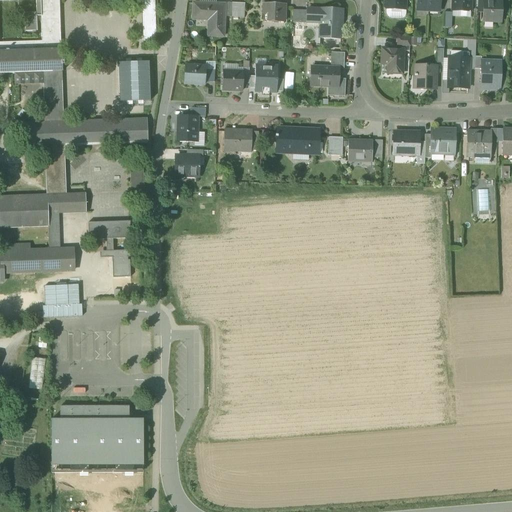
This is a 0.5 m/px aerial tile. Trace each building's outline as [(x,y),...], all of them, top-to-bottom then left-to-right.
[(37,16),(40,16),(39,0),(35,0),(36,12),(24,13),(25,31),(37,31),(37,16)] [(39,0),(40,16),(41,41),(41,42),(52,41),(50,0),(39,0)] [(52,49),(61,49),(59,0),(50,0),(52,41),(52,49)] [(141,0),(143,38),(156,38),(154,0),(141,0)] [(401,9),(405,10),(405,0),(384,0),(384,6),(386,9),(391,9),(401,9)] [(417,0),(417,10),(428,11),(428,0),(417,0)] [(428,0),(428,11),(439,11),(439,0),(428,0)] [(470,12),(471,12),(471,0),(452,0),(452,11),(470,12)] [(482,21),(500,22),(501,2),(492,2),(492,3),(483,3),(483,13),(482,21)] [(243,4),(232,3),(231,17),(243,17),(243,4)] [(213,37),(223,37),(224,17),(225,5),(193,4),(192,20),(209,21),(213,21),(213,37)] [(268,23),(285,23),(285,5),(264,5),(264,15),(268,15),(268,23)] [(320,38),(341,39),(341,22),(340,22),(340,17),(342,18),(342,10),(307,8),(307,11),(306,20),(320,20),(320,38)] [(401,9),(391,9),(390,18),(401,19),(401,9)] [(307,11),(298,11),(297,25),(306,25),(306,20),(307,11)] [(0,50),(52,49),(52,41),(41,42),(41,41),(0,42),(0,50)] [(0,73),(14,73),(53,72),(62,71),(62,65),(64,65),(64,61),(62,61),(61,49),(52,49),(0,50),(0,73)] [(389,74),(402,74),(403,50),(382,49),(381,64),(390,64),(389,74)] [(339,69),(344,69),(345,53),(331,52),(331,68),(339,68),(339,69)] [(449,88),(468,89),(469,70),(469,69),(469,59),(468,59),(468,61),(450,60),(450,58),(449,58),(449,59),(448,81),(447,88),(449,88)] [(254,89),(254,93),(276,94),(276,92),(277,80),(277,66),(265,65),(266,59),(255,59),(255,77),(254,89)] [(150,60),(119,61),(121,101),(151,100),(150,60)] [(500,89),(500,78),(500,76),(500,75),(499,74),(498,73),(500,72),(501,63),(496,63),(496,61),(481,61),(480,70),(480,88),(481,86),(485,90),(487,87),(489,89),(500,89)] [(206,62),(205,67),(205,70),(215,71),(215,62),(206,62)] [(224,71),(243,72),(243,67),(238,67),(238,65),(224,64),(224,71)] [(184,84),(204,85),(205,82),(205,70),(205,67),(185,65),(184,84)] [(416,87),(435,88),(436,67),(416,66),(415,75),(414,75),(414,77),(416,77),(416,87)] [(327,96),(344,96),(345,79),(339,79),(339,69),(339,68),(331,68),(311,67),(310,86),(328,87),(327,96)] [(205,82),(214,82),(215,71),(205,70),(205,82)] [(63,121),(62,71),(53,72),(53,80),(54,122),(63,121)] [(222,90),(242,91),(242,89),(243,77),(243,72),(224,71),(223,71),(222,90)] [(53,72),(14,73),(15,83),(43,82),(43,80),(53,80),(53,72)] [(43,82),(44,122),(54,122),(53,80),(43,80),(43,82)] [(197,117),(204,117),(205,109),(191,108),(191,116),(197,116),(197,117)] [(176,142),(193,143),(193,134),(196,134),(196,132),(197,117),(197,116),(191,116),(178,116),(176,142)] [(44,142),(44,145),(55,144),(64,144),(148,141),(147,119),(117,120),(63,121),(54,122),(44,122),(44,142)] [(24,143),(44,142),(44,122),(23,123),(24,143)] [(250,153),(251,153),(251,151),(252,132),(252,130),(251,130),(251,131),(225,130),(225,129),(224,129),(223,152),(224,152),(224,150),(250,151),(250,153)] [(308,155),(318,155),(319,130),(277,129),(277,135),(275,135),(275,137),(277,137),(276,153),(292,153),(293,151),(308,152),(308,155)] [(431,153),(455,153),(455,131),(432,130),(431,135),(431,153)] [(502,143),(502,152),(511,153),(511,152),(511,132),(511,133),(511,130),(503,130),(502,143)] [(193,134),(193,143),(193,147),(204,147),(204,133),(196,132),(196,134),(193,134)] [(466,158),(474,158),(475,158),(475,155),(490,155),(490,143),(490,132),(482,132),(482,135),(466,134),(466,158)] [(416,156),(418,156),(419,143),(419,134),(394,133),(393,156),(402,156),(416,156)] [(331,156),(342,156),(342,138),(329,137),(328,155),(331,156)] [(371,163),(372,141),(371,141),(371,142),(358,141),(358,142),(349,142),(349,140),(348,140),(347,162),(348,162),(348,160),(371,161),(371,163)] [(424,164),(424,159),(425,143),(419,143),(418,156),(416,156),(416,164),(424,164)] [(44,145),(46,194),(57,194),(55,144),(44,145)] [(55,144),(57,194),(66,194),(64,144),(55,144)] [(175,176),(198,176),(198,166),(196,165),(196,157),(199,158),(199,157),(186,157),(176,156),(175,176)] [(130,164),(131,203),(145,202),(143,164),(130,164)] [(509,167),(501,167),(501,179),(509,179),(509,167)] [(478,189),(479,215),(490,214),(489,189),(478,189)] [(66,194),(57,194),(46,194),(0,196),(0,228),(48,227),(48,211),(86,210),(85,193),(66,194)] [(48,227),(49,250),(61,250),(59,214),(86,213),(86,210),(48,211),(48,227)] [(88,240),(106,240),(113,239),(130,239),(130,222),(88,223),(88,240)] [(113,251),(113,239),(106,240),(106,252),(105,252),(106,258),(112,258),(112,278),(130,278),(130,260),(128,261),(127,257),(129,257),(129,251),(113,251)] [(7,246),(7,251),(8,272),(8,273),(74,271),(73,249),(61,250),(49,250),(29,251),(29,245),(7,246)] [(3,273),(8,272),(7,251),(1,251),(1,257),(0,257),(0,281),(3,282),(3,273)] [(28,387),(41,389),(44,359),(32,357),(28,387)] [(134,465),(143,465),(143,419),(132,419),(125,419),(125,407),(60,407),(60,420),(52,420),(52,419),(51,419),(51,466),(70,466),(89,466),(115,465),(134,465)] [(134,465),(115,465),(115,471),(124,471),(124,477),(134,477),(134,465)] [(89,466),(70,466),(70,471),(79,471),(79,477),(89,477),(89,466)]
